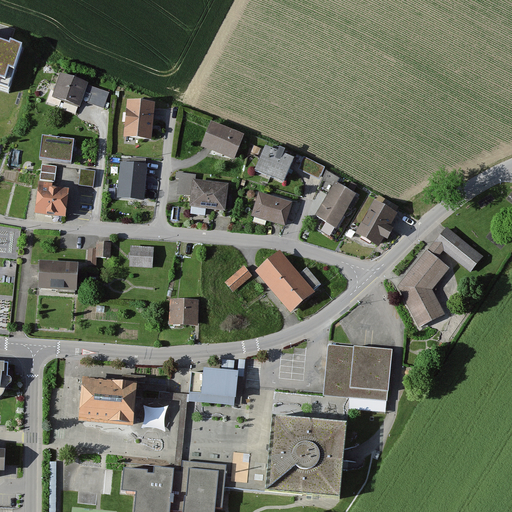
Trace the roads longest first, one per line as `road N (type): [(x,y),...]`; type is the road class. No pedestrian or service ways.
road 1 (residential): [(367,278),(288,245),(0,218)]
road 2 (residential): [(33,345),(151,353),(271,342),(315,325),(367,278)]
road 3 (residential): [(367,278),(441,211),(511,167)]
road 4 (residential): [(29,511),(33,345)]
